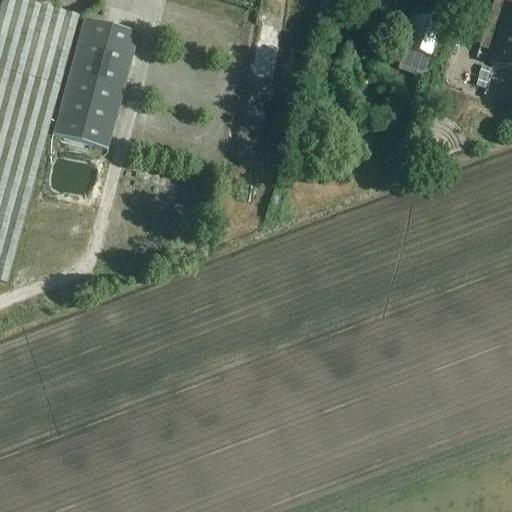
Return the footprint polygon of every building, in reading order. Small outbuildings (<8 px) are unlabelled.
[(0,284),(7,286),(78,20),(4,0),(0,15),(0,284)] [(321,0),(318,11),(329,14),(333,0),(321,0)] [(511,72),(511,0),(495,0),(479,50),(492,54),(489,65),(511,72)] [(435,62),(447,24),(413,13),(401,51),(435,62)] [(111,153),(142,37),(86,22),(55,138),(111,153)] [(449,41),(445,51),(455,54),(458,45),(459,43),(449,39),(449,41)] [(481,53),(478,63),(488,66),(491,56),(492,54),(482,51),(481,53)] [(479,67),(476,77),(486,80),(489,71),(489,69),(480,65),(479,67)] [(475,79),(472,88),(482,91),(485,82),(486,80),(476,77),(475,79)] [(234,224),(249,226),(251,208),(237,206),(234,224)]
